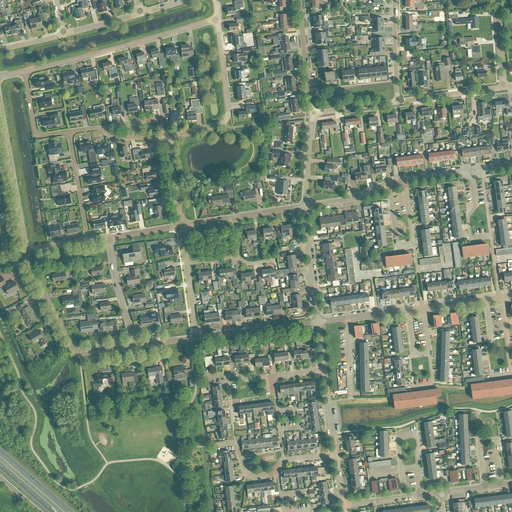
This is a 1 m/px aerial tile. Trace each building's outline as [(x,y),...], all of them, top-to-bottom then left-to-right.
[(76,0),(78,4),(74,5),(75,10),(77,20),(84,18),(82,9),(86,8),(83,0),(76,0)] [(100,0),(101,4),(98,5),(100,13),(107,12),(105,5),(108,4),(107,0),(100,0)] [(114,0),(117,9),(123,7),(122,1),(124,0),(114,0)] [(242,1),(234,1),(235,8),(227,9),(228,15),(233,15),(234,18),(240,17),(239,13),(236,14),(235,11),(240,10),(240,8),(243,8),(242,1)] [(362,3),(362,7),(366,7),(366,11),(373,12),(373,8),(373,4),(367,3),(362,3)] [(5,5),(0,5),(0,12),(2,12),(3,17),(10,16),(9,8),(5,9),(5,5)] [(48,21),(46,13),(43,13),(43,11),(39,12),(40,14),(37,15),(38,18),(35,19),(37,29),(43,28),(42,22),(48,21)] [(37,29),(35,19),(32,20),(31,19),(31,18),(29,19),(28,14),(23,15),(26,29),(31,28),(32,31),(37,29)] [(287,22),(286,15),(280,15),(280,14),(276,14),(276,17),(280,17),(280,21),(280,22),(287,22)] [(412,23),(412,22),(412,18),(416,18),(416,15),(412,15),(412,16),(406,17),(406,24),(412,23)] [(238,27),(242,26),(242,21),(247,21),(247,17),(236,19),(237,24),(229,25),(229,31),(238,30),(238,27)] [(478,29),(477,17),(471,18),(471,19),(456,20),(456,25),(471,24),(471,29),(478,29)] [(15,26),(11,27),(13,35),(20,33),(19,29),(23,28),(21,20),(14,21),(15,26)] [(287,29),(287,22),(280,22),(280,21),(276,22),(276,29),(270,30),(270,32),(266,32),(266,33),(270,33),(270,35),(277,34),(277,33),(278,33),(278,30),(287,29)] [(324,22),(314,23),(315,28),(322,28),(323,30),(329,30),(328,21),(324,22)] [(416,22),(412,22),(412,23),(406,24),(406,31),(412,31),(412,25),(416,25),(416,22)] [(13,35),(11,27),(11,24),(7,25),(6,23),(0,24),(2,33),(6,32),(7,36),(13,35)] [(278,39),(273,39),(274,46),(279,45),(289,43),(288,37),(285,37),(284,33),(278,34),(278,38),(278,39)] [(238,37),(232,38),(232,46),(239,45),(238,41),(244,41),(243,37),(238,37)] [(416,39),(416,38),(410,38),(410,39),(406,39),(406,47),(412,47),(412,46),(416,46),(416,49),(423,49),(422,44),(421,44),(421,39),(416,39)] [(472,42),(467,42),(467,43),(468,48),(470,48),(470,50),(472,50),(472,58),(480,57),(479,46),(474,46),(474,42),(472,42)] [(275,52),(272,52),(273,55),(280,54),(280,55),(287,54),(287,50),(290,50),(289,43),(279,45),(280,48),(275,49),(275,52)] [(188,45),(181,46),(182,56),(188,56),(193,56),(193,48),(189,49),(188,45)] [(175,48),(165,49),(166,56),(170,56),(171,62),(174,61),(175,67),(180,67),(179,56),(176,56),(175,48)] [(164,66),(163,54),(159,54),(158,49),(150,51),(153,59),(157,58),(159,58),(160,67),(164,66)] [(145,59),(144,53),(136,55),(138,61),(137,61),(138,66),(146,64),(145,59)] [(248,59),(247,54),(240,55),(233,55),(234,63),(238,63),(238,67),(244,66),(243,62),(246,62),(245,60),(248,59)] [(126,58),(118,60),(120,66),(124,65),(126,73),(133,71),(131,66),(132,65),(130,59),(127,60),(126,58)] [(291,58),(282,59),(282,62),(281,62),(282,66),(292,64),(291,58)] [(443,59),(444,63),(437,64),(438,67),(435,67),(437,82),(445,81),(443,67),(444,66),(444,67),(451,66),(450,58),(443,59)] [(118,75),(116,69),(113,70),(111,62),(103,65),(104,71),(108,70),(111,77),(112,79),(118,77),(117,75),(118,75)] [(413,66),(408,66),(409,69),(409,72),(416,72),(416,69),(417,69),(416,63),(415,63),(412,64),(413,66)] [(282,66),(282,70),(272,72),(273,76),(271,77),(271,78),(273,77),(273,78),(288,76),(287,71),(293,71),(292,64),(282,66)] [(482,72),(482,69),(483,69),(483,65),(477,66),(474,66),(475,69),(476,69),(476,72),(477,72),(477,78),(487,77),(486,71),(482,72)] [(242,71),(235,72),(236,80),(241,79),(241,82),(248,81),(248,78),(245,79),(244,73),(249,73),(248,69),(247,70),(247,67),(242,67),(242,71)] [(81,70),(82,78),(90,77),(91,81),(98,80),(97,74),(94,74),(93,68),(89,69),(88,68),(85,69),(81,70)] [(418,72),(420,86),(427,86),(427,81),(428,80),(427,73),(425,73),(424,69),(421,69),(421,71),(418,72)] [(330,70),(325,70),(325,73),(324,73),(325,83),(335,82),(335,79),(337,79),(336,74),(335,75),(334,72),(334,70),(330,71),(330,70)] [(75,83),(76,86),(80,85),(78,76),(75,77),(74,72),(66,73),(66,72),(63,73),(63,74),(64,82),(69,81),(70,84),(75,83)] [(48,78),(35,80),(37,88),(46,86),(47,90),(55,89),(54,83),(49,84),(48,78)] [(295,85),(294,79),(284,80),(285,87),(286,86),(295,85)] [(163,83),(161,83),(156,84),(158,96),(165,95),(163,83)] [(44,99),(39,100),(40,108),(52,106),(51,98),(53,98),(52,93),(45,95),(45,98),(44,99)] [(251,96),(251,93),(238,94),(238,101),(246,101),(246,96),(251,96)] [(128,113),(137,112),(136,105),(139,104),(138,98),(133,99),(133,97),(129,97),(130,105),(127,106),(128,113)] [(154,97),(150,97),(152,110),(159,109),(158,101),(154,101),(154,97)] [(119,99),(119,103),(112,103),(111,105),(111,106),(107,107),(108,114),(112,114),(113,115),(121,114),(120,106),(123,105),(122,99),(119,99)] [(196,114),(198,114),(202,113),(202,107),(200,107),(199,100),(191,101),(192,108),(190,108),(190,110),(187,111),(187,115),(188,121),(196,120),(196,114)] [(511,107),(510,108),(509,101),(502,102),(503,109),(506,109),(507,116),(511,114),(511,107)] [(497,110),(497,111),(494,111),(495,117),(498,117),(498,114),(500,113),(500,110),(503,109),(502,102),(496,103),(497,110)] [(487,109),(486,103),(479,104),(479,110),(478,110),(479,116),(478,116),(478,121),(483,121),(484,120),(487,119),(488,118),(492,118),(491,109),(487,109)] [(89,111),(91,119),(95,118),(95,119),(98,118),(103,117),(101,112),(105,111),(104,105),(93,107),(94,110),(89,111)] [(238,113),(239,119),(251,118),(251,113),(250,113),(250,109),(255,109),(255,105),(246,106),(246,110),(247,110),(247,112),(238,113)] [(465,105),(462,106),(452,107),(453,115),(461,114),(461,119),(467,118),(465,105)] [(298,106),(288,107),(287,107),(288,117),(295,115),(295,113),(299,112),(298,106)] [(71,122),(83,120),(82,116),(86,116),(84,107),(80,107),(81,112),(69,114),(71,122)] [(445,108),(437,109),(438,115),(434,116),(435,122),(439,121),(439,119),(446,118),(445,108)] [(421,110),(423,117),(425,116),(426,122),(429,122),(428,116),(430,116),(429,109),(421,110)] [(57,112),(50,113),(51,117),(42,118),(44,127),(56,125),(55,119),(59,118),(57,112)] [(180,122),(179,115),(179,113),(171,113),(171,116),(172,123),(180,122)] [(415,120),(414,113),(405,114),(406,121),(412,121),(413,125),(415,125),(416,131),(420,130),(419,122),(415,123),(415,120)] [(397,122),(396,115),(387,116),(388,123),(397,122)] [(378,126),(377,118),(368,119),(370,127),(378,126)] [(359,124),(359,119),(352,120),(353,125),(358,125),(359,129),(362,128),(361,124),(359,124)] [(352,120),(345,121),(346,126),(344,127),(345,131),(347,130),(347,126),(353,125),(352,120)] [(335,122),(329,123),(329,129),(335,128),(336,132),(338,131),(338,127),(336,128),(335,122)] [(329,123),(322,124),(322,130),(321,130),(321,134),(324,133),(324,129),(329,129),(329,123)] [(292,142),(293,128),(289,127),(289,124),(284,124),(282,124),(282,127),(284,127),(283,142),(292,142)] [(511,138),(506,139),(502,139),(503,143),(504,152),(510,151),(509,143),(511,143),(511,138)] [(57,142),(51,143),(52,146),(48,146),(49,148),(48,148),(48,152),(49,152),(50,155),(49,155),(50,162),(57,161),(56,158),(58,157),(57,154),(62,153),(61,144),(58,145),(57,142)] [(90,142),(79,144),(81,152),(89,150),(89,153),(95,152),(94,146),(91,147),(90,142)] [(482,156),(489,155),(489,154),(488,150),(488,147),(483,147),(482,143),(480,144),(480,148),(481,148),(482,156)] [(108,144),(96,146),(98,155),(106,153),(107,158),(114,157),(113,150),(109,150),(108,144)] [(481,148),(480,148),(477,148),(476,144),(474,145),(474,149),(475,148),(476,157),(482,156),(481,148)] [(475,148),(474,149),(470,149),(470,145),(467,145),(468,149),(469,149),(470,158),(476,157),(475,148)] [(470,158),(469,149),(468,149),(464,150),(463,146),(458,147),(460,157),(463,157),(463,158),(470,158)] [(126,147),(119,148),(121,158),(126,157),(127,161),(132,160),(130,154),(128,155),(126,147)] [(449,160),(456,159),(455,151),(450,152),(449,148),(447,148),(447,152),(448,152),(449,160)] [(137,150),(133,151),(134,157),(134,161),(142,159),(153,157),(152,150),(142,152),(142,149),(137,150)] [(290,155),(281,154),(279,154),(279,150),(272,149),(272,154),(276,154),(275,158),(280,159),(280,166),(287,167),(288,158),(290,158),(290,155)] [(442,153),(441,153),(437,153),(437,149),(434,150),(435,154),(436,154),(437,162),(443,161),(442,153)] [(448,152),(447,152),(443,153),(443,149),(440,149),(441,153),(442,153),(443,161),(449,160),(448,152)] [(436,154),(435,154),(431,154),(430,150),(428,151),(428,155),(429,154),(430,163),(437,162),(436,154)] [(416,165),(423,164),(421,155),(416,156),(416,152),(413,152),(414,156),(415,156),(416,165)] [(415,156),(414,156),(410,157),(410,153),(407,153),(408,157),(409,157),(410,165),(416,165),(415,156)] [(409,157),(408,157),(404,158),(403,154),(401,154),(401,158),(402,158),(404,166),(410,165),(409,157)] [(402,158),(401,158),(398,158),(397,155),(395,155),(395,159),(396,159),(397,167),(404,166),(402,158)] [(369,159),(370,168),(375,167),(376,174),(381,174),(380,165),(380,161),(374,162),(374,158),(369,159)] [(339,159),(333,159),(333,167),(325,166),(324,172),(338,173),(338,168),(336,168),(336,165),(339,165),(338,166),(340,166),(341,161),(339,161),(339,159)] [(391,159),(385,160),(379,160),(380,161),(380,165),(381,174),(387,173),(386,168),(392,167),(391,159)] [(60,172),(59,164),(51,166),(48,166),(49,172),(52,172),(54,183),(67,181),(67,178),(68,178),(67,174),(66,174),(65,171),(60,172)] [(370,166),(368,166),(363,167),(363,168),(359,168),(361,181),(367,180),(366,179),(371,179),(371,175),(370,166)] [(91,176),(87,176),(89,185),(100,183),(99,176),(101,176),(100,167),(93,169),(91,169),(90,169),(91,170),(91,176)] [(359,168),(360,172),(354,173),(354,168),(351,168),(352,175),(354,174),(355,182),(361,181),(359,168)] [(156,179),(155,172),(149,173),(149,169),(142,170),(143,178),(146,177),(147,181),(156,179)] [(495,189),(503,188),(503,187),(502,183),(506,182),(505,177),(496,178),(497,182),(494,182),(495,189)] [(332,184),(323,183),(323,189),(332,190),(332,186),(335,187),(335,185),(335,181),(337,182),(337,178),(332,178),(331,181),(332,181),(332,184)] [(255,189),(261,188),(260,183),(260,180),(256,181),(255,182),(255,180),(251,181),(251,184),(254,184),(255,189)] [(288,191),(288,181),(278,181),(277,195),(286,195),(286,190),(288,191)] [(228,195),(212,198),(212,196),(208,197),(209,204),(212,203),(213,206),(221,205),(229,204),(229,199),(234,198),(231,184),(224,185),(226,193),(227,193),(228,195)] [(159,194),(158,186),(148,188),(147,185),(140,186),(141,192),(148,190),(149,195),(159,194)] [(93,193),(95,192),(95,195),(92,195),(92,197),(91,198),(91,201),(93,201),(93,203),(101,202),(102,203),(106,197),(104,196),(104,194),(105,191),(104,186),(92,188),(93,193)] [(507,186),(503,187),(503,188),(495,189),(495,195),(504,194),(504,193),(503,189),(507,188),(507,186)] [(457,194),(456,187),(447,188),(448,193),(444,194),(444,196),(448,196),(448,195),(457,194)] [(71,204),(69,194),(65,195),(65,194),(63,192),(62,192),(61,188),(52,189),(53,195),(56,194),(58,206),(71,204)] [(257,200),(255,191),(252,191),(251,190),(242,191),(244,202),(257,200)] [(425,191),(417,192),(418,199),(426,198),(426,197),(430,196),(429,190),(425,190),(425,191)] [(508,192),(504,193),(504,194),(495,195),(496,201),(505,200),(504,199),(504,195),(508,195),(508,192)] [(448,195),(448,196),(449,200),(445,200),(445,203),(449,202),(449,201),(457,200),(457,194),(448,195)] [(430,196),(426,197),(426,198),(418,199),(419,205),(427,204),(427,203),(426,199),(430,199),(430,196)] [(508,199),(504,199),(505,200),(496,201),(497,207),(505,206),(505,205),(505,202),(509,201),(508,199)] [(449,201),(449,202),(450,206),(446,206),(446,209),(450,208),(450,207),(458,206),(457,200),(449,201)] [(155,219),(163,218),(161,206),(158,207),(157,201),(148,202),(149,210),(153,209),(155,219)] [(431,202),(427,203),(427,204),(419,205),(420,211),(428,210),(428,209),(427,205),(431,205),(431,202)] [(142,215),(140,204),(134,205),(135,211),(131,212),(133,222),(139,221),(138,216),(142,215)] [(509,205),(505,205),(505,206),(497,207),(498,214),(506,213),(506,208),(510,207),(509,205)] [(450,207),(450,208),(451,212),(447,213),(447,215),(451,214),(459,212),(458,206),(450,207)] [(382,215),(382,209),(373,210),(374,215),(370,215),(370,218),(374,217),(374,216),(382,215)] [(432,209),(428,209),(428,210),(420,211),(420,217),(429,216),(429,215),(428,212),(432,211),(432,209)] [(110,217),(109,217),(111,226),(114,226),(120,225),(119,225),(123,224),(122,218),(125,218),(124,210),(120,210),(121,215),(118,216),(118,215),(110,216),(110,217)] [(451,214),(451,218),(447,219),(448,221),(452,221),(452,220),(460,219),(459,212),(451,214)] [(352,222),(351,213),(344,214),(345,216),(346,223),(346,225),(353,225),(352,222)] [(374,216),(374,217),(375,221),(371,221),(371,224),(375,223),(375,222),(383,221),(382,215),(374,216)] [(433,215),(429,215),(429,216),(420,217),(421,224),(430,223),(429,218),(433,217),(433,215)] [(107,222),(106,217),(101,218),(101,220),(93,221),(94,230),(105,228),(105,223),(107,222)] [(500,218),(500,221),(497,221),(498,227),(507,226),(506,225),(506,221),(510,221),(510,218),(509,219),(508,217),(500,218)] [(452,220),(452,221),(452,225),(448,225),(449,228),(453,227),(452,226),(461,225),(460,219),(452,220)] [(49,228),(50,235),(49,235),(50,238),(53,238),(53,237),(61,235),(60,231),(63,230),(62,221),(59,222),(59,226),(49,228)] [(375,222),(375,223),(375,227),(372,228),(372,230),(376,230),(376,229),(384,228),(383,221),(375,222)] [(78,224),(70,225),(69,222),(63,224),(64,230),(67,229),(68,234),(79,232),(78,224)] [(291,225),(281,227),(282,232),(282,237),(284,238),(287,238),(288,236),(292,235),(291,225)] [(452,226),(453,227),(453,231),(449,231),(449,234),(453,233),(453,232),(462,231),(461,225),(452,226)] [(507,226),(498,227),(499,234),(507,232),(507,231),(507,228),(511,227),(510,225),(506,225),(507,226)] [(262,228),(264,238),(273,236),(273,239),(277,238),(276,232),(272,232),(272,229),(267,229),(267,227),(266,227),(266,228),(262,228)] [(376,229),(376,230),(376,233),(369,234),(369,237),(377,236),(377,235),(385,234),(384,228),(376,229)] [(421,237),(434,236),(434,235),(430,235),(429,232),(433,231),(433,229),(429,229),(429,230),(421,231),(421,237)] [(257,241),(255,231),(247,232),(248,240),(253,240),(253,242),(253,246),(259,245),(259,241),(257,241)] [(453,232),(453,233),(454,237),(450,238),(450,240),(454,239),(462,238),(462,231),(453,232)] [(507,232),(499,234),(500,240),(508,239),(508,238),(511,237),(511,236),(511,231),(507,231),(507,232)] [(377,235),(377,236),(377,240),(370,240),(370,243),(377,242),(377,241),(386,240),(385,234),(377,235)] [(500,240),(501,246),(503,246),(503,249),(505,249),(507,249),(510,249),(511,248),(510,245),(509,245),(509,240),(511,239),(511,237),(508,238),(508,239),(500,240)] [(377,241),(377,242),(378,246),(374,246),(374,249),(378,248),(378,247),(386,246),(386,240),(377,241)] [(434,241),(430,242),(431,243),(422,244),(423,250),(431,249),(431,248),(431,244),(435,244),(434,241)] [(132,245),(133,250),(134,253),(123,255),(124,263),(137,261),(141,260),(140,253),(139,244),(132,245)] [(161,245),(154,246),(155,252),(156,253),(160,252),(161,257),(173,255),(171,247),(167,248),(165,248),(164,245),(161,245)] [(435,247),(431,248),(431,249),(423,250),(424,256),(432,255),(432,250),(436,250),(435,247)] [(288,263),(296,262),(295,256),(290,256),(289,253),(281,254),(281,258),(287,257),(288,263)] [(336,262),(326,263),(327,270),(337,268),(339,268),(338,261),(336,262)] [(296,262),(288,263),(289,269),(283,270),(283,274),(292,273),(291,269),(297,268),(296,262)] [(103,274),(102,267),(95,268),(95,265),(87,266),(88,270),(91,270),(92,276),(103,274)] [(175,276),(174,268),(164,269),(164,265),(158,266),(159,272),(165,271),(166,277),(175,276)] [(132,277),(126,278),(128,285),(140,283),(138,276),(137,270),(136,270),(136,267),(131,268),(131,270),(132,277)] [(505,269),(502,270),(502,268),(498,268),(500,280),(503,280),(502,277),(504,277),(504,282),(511,281),(510,273),(509,273),(506,274),(505,269)] [(232,269),(225,270),(227,278),(230,277),(231,280),(232,280),(233,283),(234,286),(238,286),(238,284),(238,282),(237,282),(236,279),(235,279),(235,276),(236,276),(235,271),(232,271),(232,269)] [(274,269),(268,270),(270,282),(272,282),(272,278),(276,277),(277,288),(281,288),(280,279),(280,277),(280,274),(283,274),(283,270),(275,271),(274,269)] [(219,271),(220,273),(217,274),(217,278),(218,278),(219,281),(217,282),(218,290),(222,290),(221,283),(223,283),(223,278),(227,278),(225,270),(219,271)] [(270,282),(268,270),(261,271),(263,279),(267,279),(267,282),(270,282)] [(69,272),(65,273),(52,275),(53,282),(66,280),(66,278),(69,278),(69,275),(70,274),(69,272)] [(249,284),(248,281),(247,273),(241,274),(242,282),(247,282),(247,285),(249,284)] [(292,276),(292,273),(283,274),(284,277),(289,277),(290,280),(286,281),(286,283),(298,282),(298,275),(292,276)] [(484,287),(491,286),(490,278),(485,279),(485,274),(482,274),(482,279),(483,279),(484,287)] [(483,279),(482,279),(479,279),(478,275),(476,275),(476,280),(477,280),(478,287),(484,287),(483,279)] [(435,283),(434,279),(434,277),(434,276),(431,276),(432,284),(433,283),(434,291),(440,290),(439,283),(438,283),(435,283)] [(471,280),(470,281),(467,281),(466,276),(463,277),(464,281),(465,281),(466,289),(467,290),(472,290),(471,288),(472,288),(471,280)] [(477,280),(476,280),(473,280),(472,276),(469,276),(470,281),(471,280),(472,288),(478,287),(477,280)] [(453,289),(453,288),(452,281),(447,282),(447,277),(444,277),(445,282),(447,290),(453,289)] [(465,281),(464,281),(460,282),(460,277),(457,278),(458,283),(458,282),(459,290),(466,289),(465,281)] [(18,290),(14,282),(7,286),(2,278),(0,279),(0,286),(1,289),(4,288),(9,295),(18,290)] [(445,282),(441,282),(441,278),(438,278),(438,283),(439,283),(440,290),(447,290),(445,282)] [(425,280),(426,285),(423,285),(424,291),(427,291),(428,292),(434,291),(433,283),(432,284),(429,284),(428,279),(425,280)] [(105,284),(95,286),(94,282),(81,284),(79,284),(80,288),(80,287),(80,288),(81,288),(90,287),(90,286),(92,286),(93,294),(106,292),(105,284)] [(287,286),(291,285),(291,289),(285,290),(286,293),(294,292),(294,289),(299,288),(298,282),(286,283),(287,286)] [(363,295),(363,290),(364,288),(363,283),(360,284),(360,290),(360,295),(361,295),(362,303),(369,302),(368,294),(363,295)] [(390,291),(389,287),(389,284),(386,284),(386,287),(387,292),(388,292),(389,299),(395,298),(394,291),(393,291),(390,291)] [(408,297),(414,296),(413,293),(417,292),(416,285),(412,286),(412,288),(408,289),(408,284),(405,284),(406,289),(407,289),(408,297)] [(407,289),(406,289),(402,290),(402,285),(399,285),(399,290),(400,290),(401,298),(408,297),(407,289)] [(400,290),(399,290),(396,290),(395,286),(392,286),(393,291),(394,291),(395,298),(401,298),(400,290)] [(81,289),(80,288),(80,287),(80,288),(73,289),(74,296),(63,298),(64,306),(75,304),(76,307),(81,306),(81,305),(83,305),(81,289)] [(386,287),(383,287),(380,288),(381,293),(382,300),(389,299),(388,292),(387,292),(386,287)] [(178,298),(177,289),(165,291),(167,300),(178,298)] [(361,295),(360,295),(357,296),(356,291),(354,291),(354,296),(355,296),(356,304),(362,303),(361,295)] [(294,292),(286,293),(286,297),(292,296),(293,302),(301,301),(300,295),(295,295),(294,292)] [(355,296),(354,296),(351,296),(350,292),(347,292),(348,297),(349,297),(350,304),(356,304),(355,296)] [(342,298),(338,298),(338,293),(335,294),(335,298),(336,298),(337,306),(338,306),(338,307),(343,307),(343,305),(342,298)] [(349,297),(348,297),(345,297),(344,293),(341,293),(342,298),(343,305),(350,304),(349,297)] [(133,296),(134,304),(146,302),(144,294),(133,296)] [(336,298),(335,298),(332,299),(331,294),(329,295),(329,298),(329,300),(330,299),(331,307),(337,306),(336,298)] [(275,299),(272,300),(274,315),(281,314),(280,305),(275,306),(275,303),(275,299)] [(274,315),(272,300),(270,300),(270,304),(271,304),(271,307),(266,307),(267,316),(274,315)] [(302,308),(301,301),(293,302),(290,303),(290,305),(293,304),(294,308),(288,309),(288,313),(297,312),(296,308),(302,308)] [(111,310),(110,302),(100,304),(101,311),(111,310)] [(254,302),(252,303),(254,317),(261,317),(260,308),(254,309),(254,306),(255,306),(254,302)] [(251,309),(245,310),(247,318),(254,317),(252,303),(249,303),(250,306),(251,309)] [(26,308),(24,304),(17,308),(20,312),(21,311),(28,324),(27,324),(29,328),(35,325),(33,321),(35,320),(28,307),(26,308)] [(229,312),(225,313),(225,315),(226,321),(233,320),(231,305),(229,306),(229,308),(228,308),(229,312)] [(234,305),(231,305),(233,320),(241,319),(239,308),(234,308),(234,305)] [(212,323),(210,308),(208,308),(209,312),(209,315),(204,315),(205,324),(212,323)] [(213,308),(210,308),(212,323),(220,322),(219,316),(219,313),(213,314),(213,311),(213,308)] [(150,317),(140,319),(141,326),(148,325),(148,326),(153,326),(152,322),(159,321),(158,313),(150,314),(150,317)] [(171,323),(182,322),(181,314),(170,316),(170,313),(164,314),(165,319),(170,318),(171,323)] [(92,319),(92,320),(92,321),(80,323),(81,332),(98,330),(97,320),(96,320),(96,318),(95,314),(87,315),(88,319),(92,319)] [(440,315),(433,316),(435,328),(441,327),(440,315)] [(471,325),(479,324),(478,317),(470,318),(471,323),(466,324),(467,326),(471,325)] [(105,321),(99,321),(100,323),(100,328),(101,331),(105,331),(117,329),(116,321),(105,323),(105,321)] [(380,335),(378,324),(371,325),(373,336),(380,335)] [(471,325),(471,329),(467,330),(468,332),(472,332),(471,331),(479,330),(479,324),(471,325)] [(363,327),(361,327),(361,326),(354,327),(356,338),(363,337),(362,334),(364,334),(363,327)] [(400,334),(400,328),(392,329),(392,334),(388,334),(389,336),(393,336),(393,335),(400,334)] [(40,333),(38,330),(29,335),(33,342),(40,338),(42,342),(40,343),(43,349),(47,346),(45,343),(47,342),(42,332),(40,333)] [(471,331),(472,332),(472,335),(468,336),(468,338),(472,338),(472,337),(480,336),(479,330),(471,331)] [(393,335),(393,336),(393,340),(389,340),(390,343),(394,342),(393,341),(401,340),(400,334),(393,335)] [(472,337),(472,338),(473,342),(469,342),(469,344),(473,344),(473,343),(481,342),(480,336),(472,337)] [(299,346),(299,341),(299,340),(298,338),(289,340),(289,343),(296,342),(296,347),(297,351),(293,352),(290,353),(291,358),(294,358),(294,359),(301,359),(299,346)] [(393,341),(394,342),(394,346),(390,346),(390,349),(394,348),(394,347),(402,346),(401,340),(393,341)] [(283,353),(283,350),(285,350),(284,342),(279,343),(280,349),(282,361),(288,360),(288,359),(291,358),(290,353),(287,353),(287,352),(283,353)] [(303,348),(302,346),(299,346),(301,359),(308,358),(308,356),(311,356),(310,348),(307,348),(307,347),(303,348)] [(394,347),(394,348),(395,352),(391,353),(391,355),(395,354),(403,353),(402,346),(394,347)] [(472,348),(472,351),(473,356),(468,356),(469,358),(473,358),(473,357),(481,356),(480,350),(478,350),(478,347),(472,348)] [(212,357),(204,358),(203,351),(200,352),(201,361),(205,361),(206,367),(213,366),(216,365),(216,367),(223,366),(221,354),(221,348),(220,349),(218,349),(217,349),(218,356),(214,356),(215,359),(212,360),(212,357)] [(282,361),(280,349),(277,349),(278,354),(274,354),(274,355),(271,355),(272,361),(275,361),(275,362),(282,361)] [(232,357),(231,357),(232,363),(235,363),(235,364),(242,363),(241,351),(238,351),(238,356),(234,356),(234,357),(232,357)] [(244,351),(241,351),(242,363),(249,362),(249,361),(252,361),(251,356),(248,356),(248,355),(244,355),(244,351)] [(228,355),(229,357),(225,358),(224,353),(221,354),(223,366),(230,365),(229,364),(232,363),(231,357),(232,357),(231,354),(228,355)] [(262,367),(261,354),(258,355),(258,359),(255,360),(254,355),(251,356),(252,361),(255,360),(256,368),(262,367)] [(272,361),(271,355),(268,355),(268,358),(264,358),(264,354),(261,354),(262,367),(269,366),(269,361),(272,361)] [(473,357),(473,358),(473,362),(469,362),(470,365),(474,364),(473,363),(481,362),(481,356),(473,357)] [(403,367),(402,360),(394,361),(395,366),(391,367),(391,369),(395,368),(403,367)] [(474,368),(470,368),(466,369),(466,366),(463,367),(464,372),(474,370),(474,369),(482,368),(481,362),(473,363),(474,364),(474,368)] [(161,366),(155,367),(155,368),(148,369),(149,377),(155,376),(156,384),(163,383),(162,375),(163,375),(161,366)] [(184,367),(180,367),(180,368),(173,369),(174,376),(178,375),(179,378),(180,379),(189,377),(188,371),(184,372),(184,367)] [(395,368),(396,372),(391,373),(392,375),(396,375),(396,374),(403,373),(403,367),(395,368)] [(474,369),(474,370),(475,374),(471,375),(471,377),(474,377),(475,376),(482,375),(483,375),(482,368),(474,369)] [(98,375),(99,383),(93,384),(94,392),(97,392),(102,384),(102,383),(110,382),(111,385),(114,385),(113,376),(110,377),(109,373),(98,375)] [(133,373),(122,374),(123,382),(129,382),(129,387),(134,386),(134,385),(138,385),(137,377),(133,378),(133,373)] [(396,374),(396,375),(396,378),(392,379),(393,381),(397,381),(396,380),(404,379),(403,373),(396,374)] [(396,380),(397,381),(397,385),(393,385),(393,387),(397,387),(397,386),(405,385),(404,379),(396,380)] [(495,384),(493,384),(471,387),(472,399),(494,396),(496,396),(511,393),(511,379),(511,380),(511,382),(495,384)] [(220,387),(215,387),(214,384),(207,385),(208,391),(213,391),(213,394),(221,393),(220,387)] [(284,397),(288,396),(287,393),(286,385),(280,386),(280,389),(277,390),(278,399),(284,398),(284,397)] [(287,393),(288,396),(288,401),(291,401),(291,397),(295,397),(294,392),(293,385),(286,385),(287,393)] [(369,385),(361,385),(361,392),(362,392),(362,395),(373,395),(373,392),(374,392),(373,385),(369,385)] [(417,394),(415,395),(393,397),(395,409),(417,406),(419,406),(436,404),(435,397),(440,396),(439,390),(434,390),(434,392),(417,394)] [(317,402),(316,402),(308,403),(308,408),(305,409),(305,411),(309,411),(318,409),(319,409),(319,406),(318,406),(317,402)] [(318,409),(309,411),(309,416),(306,416),(306,419),(309,418),(318,417),(319,417),(320,416),(320,413),(319,413),(318,409)] [(511,411),(503,412),(504,418),(511,417),(511,413),(511,412),(511,410),(511,411)] [(318,417),(309,418),(310,423),(307,423),(307,426),(310,425),(319,424),(320,424),(321,423),(321,420),(320,421),(319,417),(318,417)] [(431,422),(424,423),(425,430),(432,429),(432,428),(432,424),(436,423),(435,421),(431,421),(431,422)] [(319,424),(310,425),(311,430),(307,430),(308,433),(314,432),(319,431),(319,432),(321,431),(321,432),(322,431),(321,428),(320,424),(319,424)] [(432,429),(425,430),(425,436),(433,435),(433,434),(432,430),(437,429),(436,427),(432,428),(432,429)] [(304,440),(303,437),(303,433),(301,434),(301,441),(302,449),(303,451),(307,450),(307,449),(310,448),(309,440),(304,440)] [(434,441),(434,440),(433,436),(437,436),(437,433),(433,434),(433,435),(425,436),(426,442),(434,441)] [(275,446),(279,446),(278,437),(272,438),(272,434),(270,434),(270,438),(271,447),(272,449),(275,448),(275,446)] [(271,447),(270,438),(265,439),(265,435),(263,435),(263,439),(264,447),(265,450),(268,448),(268,447),(271,447)] [(264,447),(263,439),(258,439),(258,436),(255,436),(256,440),(257,448),(257,450),(261,449),(261,448),(264,447)] [(314,449),(314,448),(317,447),(316,439),(311,440),(310,436),(308,436),(309,440),(310,448),(310,450),(314,449)] [(250,449),(249,441),(244,441),(243,437),(241,438),(242,441),(241,441),(242,449),(242,450),(243,453),(247,451),(247,449),(250,449)] [(257,448),(256,440),(251,440),(250,437),(248,437),(249,441),(250,449),(250,451),(254,450),(254,449),(257,448)] [(353,437),(345,438),(346,445),(354,444),(359,444),(358,440),(354,441),(353,437)] [(295,450),(294,441),(289,442),(289,438),(287,439),(287,442),(288,450),(287,450),(288,453),(292,452),(292,450),(295,450)] [(302,449),(301,441),(296,441),(296,438),(294,438),(294,441),(295,450),(296,452),(300,451),(299,451),(299,449),(302,449)] [(445,438),(434,440),(434,441),(426,442),(427,448),(435,447),(434,443),(438,443),(446,442),(445,438)] [(229,454),(229,451),(218,453),(219,459),(220,462),(224,462),(231,461),(231,454),(229,454)] [(433,454),(426,455),(427,461),(434,460),(434,459),(434,456),(438,455),(438,453),(433,453),(433,454)] [(352,460),(348,460),(349,467),(357,466),(362,466),(361,463),(357,463),(356,459),(359,459),(358,455),(351,456),(352,460)] [(438,459),(434,459),(434,460),(427,461),(427,468),(435,467),(435,466),(435,462),(439,461),(438,459)] [(435,467),(427,468),(428,474),(436,473),(436,472),(435,468),(440,467),(439,465),(435,466),(435,467)] [(475,480),(473,469),(467,469),(468,481),(475,480)] [(283,471),(284,477),(281,477),(282,486),(285,485),(285,483),(288,483),(287,478),(291,478),(290,470),(283,471)] [(436,473),(428,474),(429,480),(437,479),(436,474),(440,474),(440,471),(436,472),(436,473)] [(458,482),(456,471),(450,472),(451,483),(458,482)] [(225,475),(221,476),(221,479),(226,478),(226,482),(234,481),(233,474),(225,475)] [(390,491),(397,490),(395,479),(388,480),(390,491)] [(380,492),(379,486),(378,481),(371,482),(373,493),(380,492)] [(274,485),(274,482),(267,483),(268,491),(268,495),(271,495),(271,491),(274,490),(275,493),(278,492),(277,485),(274,485)] [(327,485),(327,482),(318,483),(319,488),(315,489),(316,491),(319,491),(327,489),(330,489),(328,485),(327,485)] [(260,484),(253,485),(254,493),(255,497),(258,497),(258,496),(261,496),(261,492),(260,484)] [(234,493),(233,486),(220,487),(221,491),(225,490),(226,494),(234,493)] [(327,489),(319,491),(320,495),(316,496),(316,498),(320,498),(328,497),(331,496),(329,492),(328,492),(327,489)] [(317,503),(317,504),(312,505),(312,508),(318,508),(317,505),(321,505),(329,504),(329,505),(332,504),(330,499),(329,499),(328,497),(320,498),(321,502),(317,503)] [(466,502),(467,506),(462,506),(461,503),(453,504),(454,510),(462,509),(471,508),(470,501),(466,502)]
